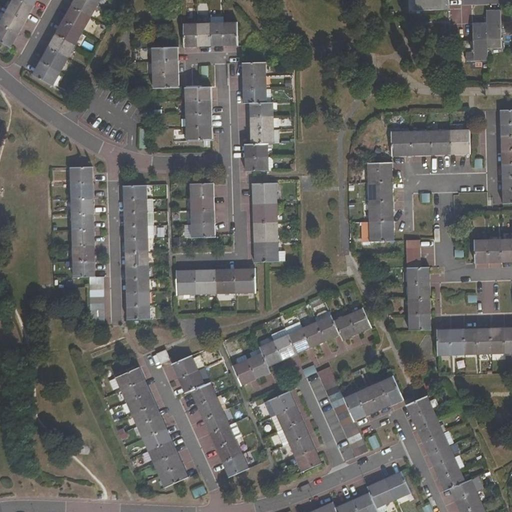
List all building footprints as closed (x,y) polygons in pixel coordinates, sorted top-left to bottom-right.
[(33,6),(20,0),(15,0),(10,11),(26,20),(33,6)] [(97,3),(91,0),(77,0),(77,1),(78,2),(75,8),(90,16),(97,3)] [(450,10),(449,3),(448,3),(447,0),(417,0),(418,11),(448,10),(449,10),(450,10)] [(26,20),(27,21),(35,7),(33,6),(26,20)] [(74,7),(72,6),(64,20),(66,22),(67,22),(71,16),(70,15),(74,7)] [(90,16),(75,8),(74,7),(70,15),(71,16),(67,22),(82,31),(90,16)] [(488,50),(501,49),(501,10),(487,11),(487,23),(488,50)] [(26,20),(10,11),(2,25),(19,34),(26,20)] [(19,34),(20,35),(27,21),(26,20),(19,34)] [(66,22),(64,20),(56,34),(58,35),(60,36),(63,30),(62,29),(66,22)] [(82,31),(67,22),(66,22),(62,29),(63,30),(60,36),(74,44),(82,31)] [(487,23),(473,24),(474,52),(466,52),(466,62),(488,62),(488,50),(487,23)] [(19,34),(2,25),(0,29),(0,42),(11,48),(19,34)] [(224,26),(225,44),(233,44),(233,42),(238,42),(238,25),(224,26)] [(197,27),(198,45),(205,45),(205,43),(211,43),(211,26),(197,27)] [(211,26),(211,43),(218,43),(218,44),(225,44),(224,26),(211,26)] [(198,45),(197,27),(184,27),(185,44),(191,44),(191,45),(198,45)] [(19,34),(11,48),(13,49),(20,35),(19,34)] [(58,35),(56,34),(49,48),(51,49),(52,50),(55,43),(54,43),(58,35)] [(74,44),(60,36),(58,35),(54,43),(55,43),(52,50),(67,58),(74,44)] [(51,49),(49,48),(41,61),(43,63),(45,63),(48,57),(47,56),(51,49)] [(156,62),(176,61),(176,55),(177,55),(177,48),(156,49),(156,62)] [(67,58),(52,50),(51,49),(47,56),(48,57),(45,63),(59,72),(67,58)] [(41,61),(33,76),(36,77),(43,63),(41,61)] [(156,75),(178,75),(178,67),(176,67),(176,61),(156,62),(156,75)] [(59,72),(45,63),(43,63),(36,77),(52,86),(59,72)] [(246,77),(266,76),(266,63),(247,63),(247,71),(245,71),(246,77)] [(178,75),(156,75),(157,89),(176,89),(176,82),(178,82),(178,75)] [(266,76),(246,77),(246,84),(247,84),(247,90),(266,90),(266,76)] [(188,101),(209,100),(210,100),(210,94),(208,94),(208,88),(187,88),(188,101)] [(266,90),(247,90),(248,97),(246,97),(246,104),(251,104),(253,104),(267,103),(267,100),(266,90)] [(209,100),(188,101),(189,115),(209,114),(211,114),(210,108),(209,108),(209,100)] [(255,117),(272,117),(272,103),(267,103),(253,104),(253,111),(255,111),(255,117)] [(505,124),(511,124),(511,110),(504,111),(505,118),(503,118),(503,124),(505,124)] [(209,114),(189,115),(189,129),(211,128),(211,122),(210,122),(209,114)] [(272,117),(255,117),(255,124),(254,124),(254,131),(256,131),(272,130),(272,117)] [(211,128),(189,129),(190,142),(210,141),(210,135),(212,135),(211,128)] [(272,130),(256,131),(256,138),(254,138),(254,145),(268,144),(273,144),(272,130)] [(451,131),(451,149),(452,154),(459,153),(459,155),(465,154),(465,149),(471,149),(470,130),(451,131)] [(431,132),(432,150),(432,154),(439,154),(439,155),(446,155),(446,150),(451,149),(451,131),(431,132)] [(412,151),(412,132),(392,133),(393,155),(399,155),(400,157),(406,156),(406,151),(412,151)] [(412,132),(412,151),(412,155),(419,155),(419,156),(427,156),(426,150),(432,150),(431,132),(412,132)] [(249,159),(268,159),(268,144),(254,145),(252,145),(247,144),(248,153),(249,153),(249,159)] [(268,159),(249,159),(248,159),(248,167),(249,167),(249,172),(269,171),(268,159)] [(369,184),(388,183),(388,177),(393,177),(393,170),(391,170),(391,163),(368,164),(369,184)] [(74,185),(92,184),(91,168),(73,168),(74,185)] [(388,183),(369,184),(370,204),(392,203),(392,196),(394,196),(393,189),(388,189),(388,183)] [(74,201),(92,200),(92,184),(74,185),(74,201)] [(194,198),(213,197),(213,191),(211,191),(211,184),(193,184),(194,198)] [(259,203),(278,203),(277,184),(254,185),(254,191),(253,191),(253,197),(258,197),(259,203)] [(128,200),(147,200),(146,186),(127,186),(128,194),(126,194),(126,200),(128,200)] [(194,211),(212,210),(212,204),(213,204),(213,197),(194,198),(194,211)] [(75,216),(93,216),(92,200),(74,201),(75,216)] [(128,213),(147,212),(147,200),(128,200),(128,206),(127,206),(127,213),(128,213)] [(255,223),(278,222),(278,203),(259,203),(259,209),(254,209),(254,217),(255,217),(255,223)] [(392,203),(370,204),(370,223),(394,222),(394,211),(392,211),(392,203)] [(195,225),(214,224),(214,217),(212,218),(212,210),(194,211),(195,225)] [(147,212),(128,213),(129,221),(127,221),(127,227),(129,227),(147,226),(147,212)] [(75,232),(93,231),(93,216),(75,216),(75,232)] [(254,242),(279,242),(278,222),(255,223),(255,231),(254,231),(254,242)] [(394,222),(370,223),(371,242),(393,241),(393,234),(395,234),(395,233),(394,222)] [(214,224),(195,225),(195,238),(213,237),(213,231),(214,231),(214,224)] [(147,226),(129,227),(129,234),(128,234),(128,240),(129,240),(148,239),(147,226)] [(76,247),(93,246),(93,231),(75,232),(76,247)] [(148,239),(129,240),(129,247),(128,247),(128,253),(129,253),(148,252),(148,239)] [(406,241),(407,268),(410,268),(420,268),(420,240),(406,241)] [(511,241),(501,242),(502,260),(502,261),(508,261),(508,260),(511,260),(511,241)] [(279,242),(254,242),(255,255),(256,255),(257,263),(279,262),(279,252),(279,242)] [(489,262),(488,242),(475,242),(476,261),(484,261),(484,262),(489,262)] [(488,242),(489,262),(493,262),(493,261),(502,260),(501,242),(488,242)] [(76,263),(94,263),(94,253),(93,246),(76,247),(76,263)] [(148,252),(129,253),(130,259),(128,259),(129,266),(130,266),(149,266),(148,252)] [(94,263),(76,263),(77,278),(91,278),(94,278),(94,263)] [(149,266),(130,266),(130,273),(129,273),(129,279),(130,279),(149,279),(149,266)] [(410,284),(427,283),(427,268),(420,268),(410,268),(410,284)] [(237,274),(237,293),(256,293),(255,270),(248,270),(248,269),(242,269),(242,274),(237,274)] [(196,272),(197,295),(216,294),(216,275),(216,272),(210,272),(210,270),(196,271),(196,272)] [(216,275),(216,294),(237,293),(237,274),(236,271),(229,271),(229,270),(222,270),(222,275),(216,275)] [(197,295),(196,272),(189,273),(189,271),(177,271),(178,295),(197,295)] [(104,278),(97,278),(94,278),(91,278),(92,324),(105,324),(104,278)] [(149,279),(130,279),(130,286),(129,286),(129,293),(131,293),(149,292),(149,279)] [(427,283),(410,284),(410,299),(428,299),(427,283)] [(149,292),(131,293),(131,301),(129,301),(130,307),(131,306),(150,306),(149,292)] [(428,299),(410,299),(411,315),(428,315),(428,299)] [(150,306),(131,306),(131,314),(130,314),(130,320),(150,319),(150,306)] [(349,315),(357,332),(361,331),(361,332),(366,330),(365,329),(371,326),(363,308),(349,315)] [(317,322),(324,340),(328,339),(329,340),(334,337),(333,336),(339,333),(334,321),(332,315),(317,322)] [(357,332),(349,315),(334,321),(339,333),(341,336),(342,339),(346,337),(346,339),(351,337),(350,335),(357,332)] [(428,315),(411,315),(411,331),(429,331),(428,315)] [(324,340),(317,322),(302,329),(310,347),(314,345),(314,347),(319,344),(319,343),(324,340)] [(358,335),(372,328),(371,326),(365,329),(366,330),(361,332),(361,331),(357,332),(358,335)] [(310,347),(302,329),(288,335),(296,353),(300,351),(300,353),(305,350),(305,349),(310,347)] [(491,332),(492,352),(505,352),(505,330),(497,330),(497,332),(491,332)] [(464,333),(464,354),(478,353),(477,331),(471,331),(471,332),(464,333)] [(477,331),(478,353),(492,352),(491,332),(484,332),(484,331),(477,331)] [(358,335),(357,332),(350,335),(351,337),(346,339),(346,337),(342,339),(343,341),(358,335)] [(451,354),(451,332),(443,332),(443,334),(438,334),(438,355),(451,354)] [(451,332),(451,354),(464,354),(464,333),(458,333),(458,332),(451,332)] [(325,343),(341,336),(339,333),(333,336),(334,337),(329,340),(328,339),(324,340),(325,343)] [(296,353),(288,335),(274,341),(282,359),(285,358),(286,360),(290,357),(290,356),(296,353)] [(319,343),(319,344),(314,347),(314,345),(310,347),(311,349),(325,343),(324,340),(319,343)] [(282,359),(274,341),(260,348),(260,349),(262,354),(268,366),(271,364),(272,366),(277,364),(276,362),(282,359)] [(297,355),(311,349),(310,347),(305,349),(305,350),(300,353),(300,351),(296,353),(297,355)] [(251,354),(253,358),(262,354),(260,349),(251,354)] [(157,354),(161,364),(171,360),(167,350),(157,354)] [(297,355),(296,353),(290,356),(290,357),(286,360),(285,358),(282,359),(283,361),(297,355)] [(248,360),(256,378),(260,376),(260,378),(264,377),(264,375),(270,372),(269,368),(268,366),(262,354),(253,358),(248,360)] [(248,360),(246,356),(238,360),(239,364),(248,360)] [(181,379),(197,372),(191,357),(175,365),(181,379)] [(269,368),(283,361),(282,359),(276,362),(277,364),(272,366),(271,364),(268,366),(269,368)] [(256,378),(248,360),(239,364),(233,367),(241,385),(245,383),(246,385),(250,383),(249,381),(256,378)] [(179,380),(181,379),(175,365),(173,365),(179,380)] [(354,421),(345,400),(330,367),(318,372),(318,373),(356,457),(368,452),(361,436),(355,422),(354,421)] [(124,388),(143,380),(144,379),(142,375),(141,375),(138,370),(119,378),(124,388)] [(197,372),(181,379),(187,393),(191,392),(193,391),(204,386),(197,372)] [(382,384),(391,403),(398,400),(398,401),(404,399),(394,378),(382,384)] [(151,390),(146,379),(144,379),(143,380),(146,387),(147,386),(149,391),(151,390)] [(179,380),(186,394),(187,393),(181,379),(179,380)] [(143,380),(124,388),(129,400),(148,392),(149,391),(147,386),(146,387),(143,380)] [(200,405),(216,398),(209,383),(204,386),(193,391),(200,405)] [(370,389),(379,408),(385,406),(386,407),(391,404),(391,403),(382,384),(370,389)] [(357,395),(366,414),(367,416),(373,413),(372,411),(379,408),(370,389),(357,395)] [(154,403),(157,403),(151,390),(149,391),(148,392),(150,398),(152,397),(154,403)] [(200,405),(193,391),(191,392),(197,406),(200,405)] [(148,392),(129,400),(134,412),(153,404),(154,403),(152,397),(150,398),(148,392)] [(295,408),(297,407),(290,393),(290,392),(288,393),(289,394),(292,399),(295,404),(294,404),(295,408)] [(277,416),(295,408),(294,404),(295,404),(292,399),(289,394),(288,393),(270,401),(277,416)] [(366,414),(357,395),(345,400),(354,421),(361,418),(361,417),(366,414)] [(415,416),(432,409),(426,397),(409,405),(411,411),(413,410),(415,416)] [(206,419),(222,412),(216,398),(200,405),(206,419)] [(277,416),(270,401),(265,403),(272,419),(277,416)] [(157,410),(160,416),(162,416),(157,403),(154,403),(153,404),(156,411),(157,410)] [(153,404),(134,412),(140,425),(159,417),(160,416),(157,410),(156,411),(153,404)] [(200,405),(197,406),(204,420),(206,419),(200,405)] [(409,405),(407,406),(412,417),(414,416),(415,416),(413,410),(411,411),(409,405)] [(295,408),(277,416),(283,431),(302,422),(300,418),(301,418),(299,414),(298,415),(295,408)] [(367,416),(367,417),(380,411),(379,408),(372,411),(373,413),(367,416)] [(432,409),(415,416),(414,416),(417,423),(418,422),(421,428),(437,421),(432,409)] [(212,433),(228,426),(222,412),(206,419),(212,433)] [(166,430),(168,429),(162,416),(160,416),(159,417),(162,424),(163,424),(166,430)] [(278,433),(283,431),(277,416),(272,419),(278,433)] [(417,423),(414,416),(412,417),(417,430),(421,428),(418,422),(417,423)] [(159,417),(140,425),(146,438),(165,430),(166,430),(163,424),(162,424),(159,417)] [(206,419),(204,420),(210,434),(212,433),(206,419)] [(437,421),(421,428),(423,433),(421,434),(424,441),(426,440),(442,433),(437,421)] [(302,422),(283,431),(289,445),(308,436),(306,433),(307,432),(305,428),(302,422)] [(219,448),(235,441),(228,426),(212,433),(219,448)] [(171,442),(173,440),(168,429),(166,430),(165,430),(168,437),(169,436),(171,442)] [(165,430),(146,438),(151,450),(170,442),(171,442),(169,436),(168,437),(165,430)] [(212,433),(210,434),(217,449),(219,448),(212,433)] [(442,433),(426,440),(429,446),(427,447),(430,454),(448,446),(442,433)] [(308,436),(289,445),(296,459),(314,450),(313,447),(314,446),(312,442),(311,442),(308,436)] [(174,448),(177,454),(179,453),(173,440),(171,442),(170,442),(173,449),(174,448)] [(226,462),(241,455),(235,441),(219,448),(226,462)] [(170,442),(151,450),(157,463),(176,455),(177,454),(174,448),(173,449),(170,442)] [(448,446),(430,454),(433,460),(434,459),(437,466),(453,459),(448,446)] [(219,448),(217,449),(223,464),(226,462),(219,448)] [(314,450),(296,459),(302,473),(321,465),(319,461),(320,460),(319,458),(318,458),(314,450)] [(177,454),(176,455),(179,461),(180,461),(182,466),(184,465),(179,453),(177,454)] [(433,467),(436,466),(437,466),(434,459),(433,460),(430,454),(428,455),(433,467)] [(176,455),(157,463),(162,475),(181,467),(182,466),(180,461),(179,461),(176,455)] [(241,455),(226,462),(232,476),(248,469),(241,455)] [(453,459),(437,466),(436,466),(438,472),(440,472),(442,478),(459,471),(453,459)] [(223,464),(230,477),(232,476),(226,462),(223,464)] [(188,478),(190,477),(184,465),(182,466),(181,467),(184,473),(185,472),(188,478)] [(439,480),(441,479),(442,478),(440,472),(438,472),(436,466),(433,467),(439,480)] [(181,467),(162,475),(167,487),(188,478),(185,472),(184,473),(181,467)] [(459,471),(442,478),(441,479),(444,486),(445,485),(448,490),(450,489),(453,488),(464,483),(459,471)] [(386,484),(394,501),(411,493),(402,473),(396,476),(395,475),(390,477),(392,482),(386,484)] [(439,480),(444,492),(448,490),(445,485),(444,486),(441,479),(439,480)] [(394,501),(386,484),(384,480),(375,484),(375,485),(368,488),(370,493),(377,508),(394,501)] [(459,501),(476,493),(470,480),(464,483),(453,488),(456,494),(455,495),(458,501),(459,501)] [(355,505),(357,511),(378,511),(377,508),(370,493),(364,496),(362,496),(359,497),(360,499),(353,502),(355,505)] [(476,493),(459,501),(461,506),(460,506),(462,511),(463,511),(481,505),(476,493)] [(316,511),(337,511),(336,509),(333,502),(323,507),(323,508),(316,511)] [(357,511),(355,505),(349,507),(347,503),(343,505),(343,506),(336,509),(337,511),(357,511)]
